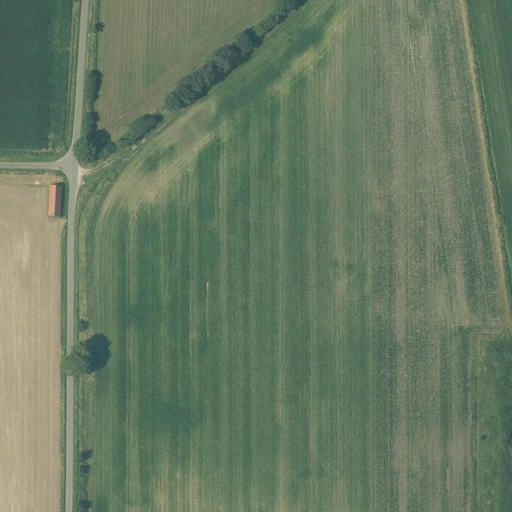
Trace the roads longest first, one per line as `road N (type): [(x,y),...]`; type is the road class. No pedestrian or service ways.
road 1 (unclassified): [(67,511),(73,166)]
road 2 (track): [(299,0),(258,44),(101,165),(73,166)]
road 3 (unclassified): [(73,166),(85,0)]
